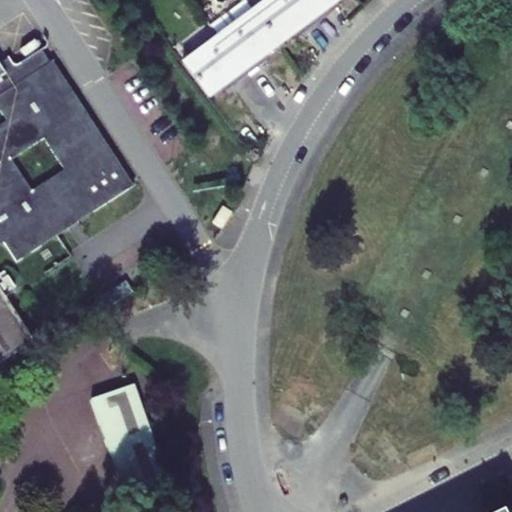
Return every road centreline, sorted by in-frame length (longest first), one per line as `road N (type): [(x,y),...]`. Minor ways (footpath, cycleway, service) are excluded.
road 1 (residential): [(262,511),(246,452),(238,366),(261,228),(314,111),(417,0)]
road 2 (residential): [(397,511),(511,456)]
